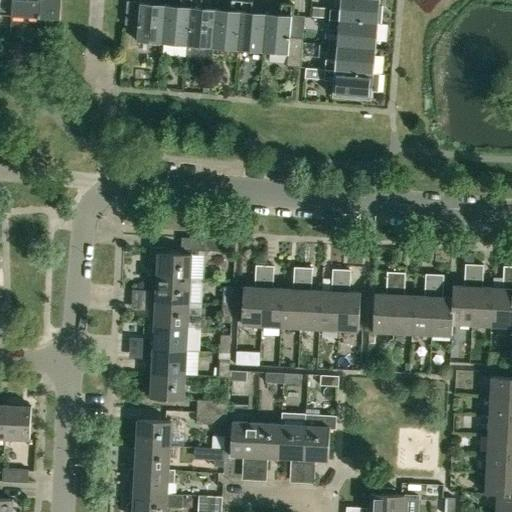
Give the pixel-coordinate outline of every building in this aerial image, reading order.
[(13,0),(0,0),(0,14),(12,15),(13,0)] [(13,0),(12,15),(11,24),(40,26),(40,17),(60,18),(61,0),(13,0)] [(137,41),(163,43),(166,4),(151,3),(151,0),(140,0),(140,2),(127,1),(125,24),(138,25),(137,41)] [(188,45),(191,0),(181,0),(181,5),(166,4),(163,43),(188,45)] [(213,47),(216,8),(201,7),(201,0),(191,0),(188,45),(213,47)] [(238,49),(242,1),(235,0),(231,0),(231,9),(216,8),(213,47),(238,49)] [(330,8),(329,19),(378,23),(379,23),(381,5),(380,5),(379,0),(344,0),(344,10),(330,8)] [(263,51),(266,12),(252,11),(252,1),(242,1),(238,49),(263,51)] [(266,12),(263,51),(288,53),(287,62),(290,66),(300,67),(303,38),(290,37),(293,5),(282,4),(281,14),(266,12)] [(327,17),(328,8),(314,6),(313,16),(327,17)] [(376,48),(378,23),(329,19),(329,29),(338,30),(337,45),(376,48)] [(374,73),(376,48),(337,45),(336,59),(326,59),(325,69),(374,73)] [(48,84),(49,70),(27,68),(26,82),(48,84)] [(374,73),(325,69),(306,68),(305,78),(334,80),(333,96),(372,99),(372,91),(378,91),(380,74),(374,73)] [(206,238),(205,250),(235,252),(236,239),(206,238)] [(192,253),(166,252),(167,247),(151,247),(150,263),(158,263),(157,276),(191,278),(192,253)] [(472,324),(475,264),(466,263),(465,285),(454,285),(453,297),(453,323),(472,324)] [(491,325),(493,287),(483,286),(484,264),(475,264),(472,324),(491,325)] [(262,325),(265,265),(256,265),(255,286),(244,286),(242,324),(262,325)] [(281,326),(283,288),(273,287),(274,266),(265,265),(262,325),(281,326)] [(510,326),(511,286),(511,265),(504,265),(503,287),(493,287),(491,325),(510,326)] [(301,327),(304,267),(294,267),(293,288),(283,288),(281,326),(301,327)] [(320,328),(322,290),(311,289),(313,268),(304,267),(301,327),(320,328)] [(339,329),(342,269),(333,269),(332,290),(322,290),(320,328),(339,329)] [(342,269),(339,329),(359,330),(361,292),(350,291),(351,270),(342,269)] [(394,332),(397,272),(388,271),(386,293),(375,293),(373,331),(394,332)] [(413,333),(415,295),(405,294),(406,272),(397,272),(394,332),(413,333)] [(432,334),(435,274),(426,273),(425,295),(415,295),(413,333),(432,334)] [(453,323),(453,297),(443,296),(444,274),(435,274),(432,334),(452,335),(453,323)] [(189,302),(191,278),(157,276),(156,300),(189,302)] [(222,304),(232,304),(233,287),(223,286),(222,304)] [(188,326),(189,302),(156,300),(155,324),(188,326)] [(231,322),(232,304),(222,304),(222,322),(231,322)] [(187,350),(188,326),(155,324),(154,348),(187,350)] [(221,334),(220,352),(230,352),(231,335),(221,334)] [(186,374),(187,350),(154,348),(152,372),(186,374)] [(229,377),(229,370),(230,359),(220,358),(219,376),(229,377)] [(229,370),(229,377),(229,380),(245,381),(245,371),(229,370)] [(185,399),(186,374),(152,372),(151,397),(185,399)] [(284,383),(284,373),(266,372),(266,382),(284,383)] [(284,373),(284,383),(301,384),(302,374),(284,373)] [(321,375),(320,385),(338,386),(339,375),(321,375)] [(491,396),(511,396),(511,376),(492,376),(491,396)] [(511,396),(491,396),(490,415),(511,416),(511,396)] [(197,411),(227,412),(227,401),(198,399),(197,411)] [(6,405),(5,438),(30,439),(32,406),(6,405)] [(226,424),(227,412),(197,411),(197,423),(226,424)] [(303,462),(306,414),(282,412),(281,423),(280,457),(297,458),(297,462),(303,462)] [(328,459),(330,427),(336,428),(337,415),(306,414),(303,462),(310,462),(310,458),(328,459)] [(511,416),(490,415),(489,434),(511,435),(511,416)] [(137,444),(170,445),(172,421),(138,419),(137,444)] [(255,459),(257,422),(232,421),(231,454),(249,455),(249,459),(255,459)] [(280,457),(281,423),(257,422),(255,459),(262,460),(262,456),(280,457)] [(511,435),(489,434),(488,453),(511,454),(511,435)] [(169,469),(170,445),(137,444),(136,468),(169,469)] [(225,448),(215,448),(191,447),(190,458),(214,460),(214,466),(224,466),(225,448)] [(511,454),(488,453),(487,473),(511,473),(511,454)] [(3,468),(3,481),(28,482),(29,469),(3,468)] [(169,469),(136,468),(132,468),(129,469),(129,478),(131,481),(135,481),(135,492),(168,493),(169,481),(175,482),(175,470),(169,469)] [(511,473),(487,473),(486,493),(498,493),(511,494),(511,473)] [(183,494),(168,493),(135,492),(134,502),(130,502),(128,504),(127,511),(166,511),(167,506),(183,507),(183,494)] [(370,511),(404,511),(405,495),(372,493),(370,511)] [(511,511),(511,494),(498,493),(496,511),(511,511)] [(210,511),(211,496),(199,495),(198,511),(210,511)] [(211,496),(210,511),(221,511),(223,496),(211,496)] [(454,511),(455,497),(446,497),(444,511),(454,511)] [(0,511),(12,511),(14,499),(0,498),(0,511)]
